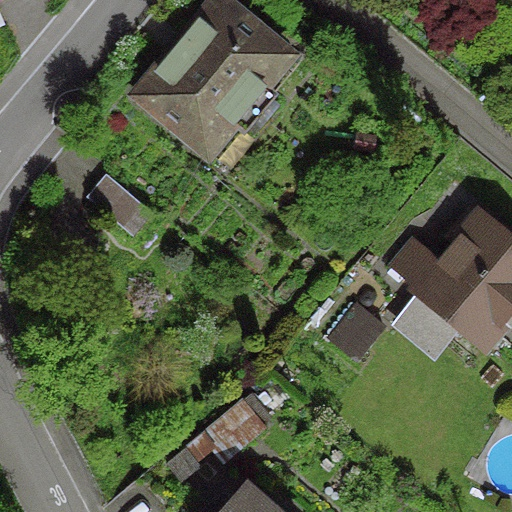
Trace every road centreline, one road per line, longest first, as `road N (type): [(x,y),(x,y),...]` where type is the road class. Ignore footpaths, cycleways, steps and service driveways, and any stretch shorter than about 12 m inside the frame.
road 1 (residential): [(511,158),(319,0)]
road 2 (residential): [(0,127),(106,0)]
road 3 (residential): [(0,392),(59,511)]
